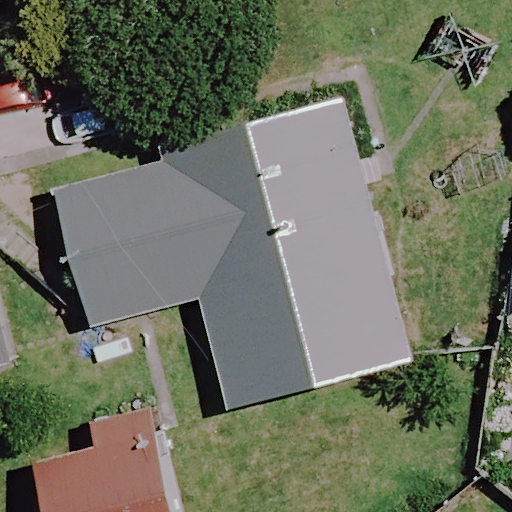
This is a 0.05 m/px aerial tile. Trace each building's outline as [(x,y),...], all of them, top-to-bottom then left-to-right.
[(75,0),(79,14),(133,0),(75,0)] [(70,178),(104,316),(214,286),(244,398),(427,348),(359,85),(176,135),(179,147),(70,178)] [(501,226),(504,210),(502,195),(496,180),(485,168),(471,161),(456,158),(440,159),(425,166),(414,176),(406,190),(403,206),(405,222),(411,236),(422,248),(436,256),(451,259),(467,257),(482,251),(493,240),(501,226)] [(0,259),(0,361),(24,354),(0,259)] [(50,448),(68,511),(195,511),(165,399),(103,413),(109,433),(50,448)]
